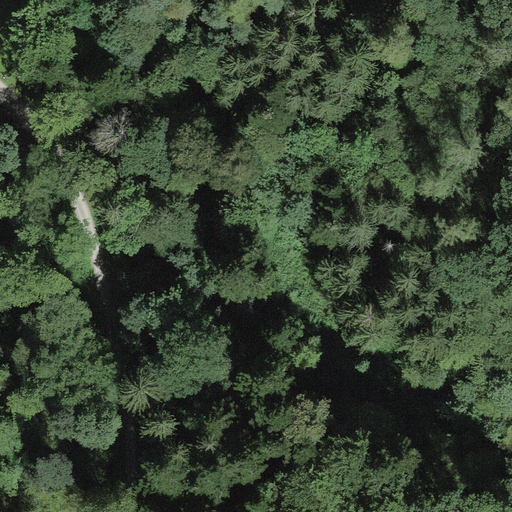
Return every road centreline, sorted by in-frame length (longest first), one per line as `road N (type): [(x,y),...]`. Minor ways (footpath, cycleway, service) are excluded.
road 1 (track): [(51,138),(112,153),(238,217),(273,240),(297,271),(355,371),(363,418),(287,511)]
road 2 (track): [(129,511),(122,394),(92,244),(51,138),(0,85)]
